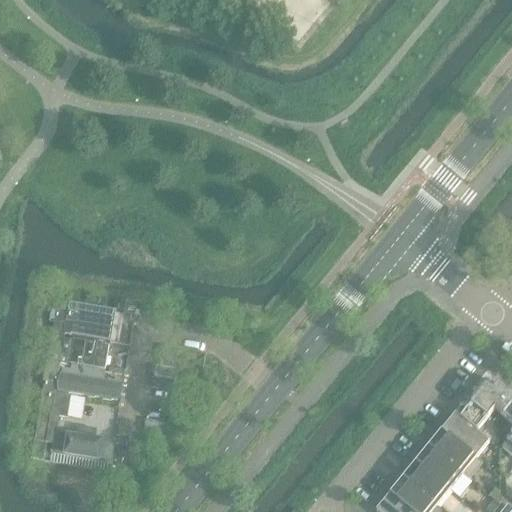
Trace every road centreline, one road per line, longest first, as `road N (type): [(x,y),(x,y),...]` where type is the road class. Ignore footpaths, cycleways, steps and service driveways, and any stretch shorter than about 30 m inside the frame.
road 1 (tertiary): [(175,511),(396,241)]
road 2 (residential): [(328,511),(322,507),(488,315)]
road 3 (tertiary): [(396,241),(511,98)]
